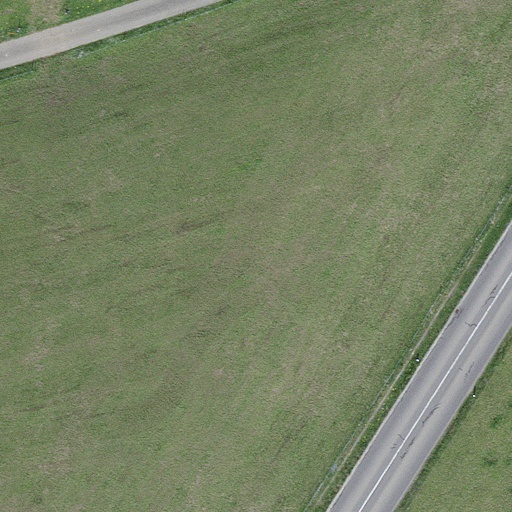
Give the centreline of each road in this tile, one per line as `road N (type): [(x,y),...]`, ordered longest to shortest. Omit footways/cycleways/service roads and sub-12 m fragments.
road 1 (secondary): [(355,511),(511,262)]
road 2 (track): [(0,57),(186,0)]
